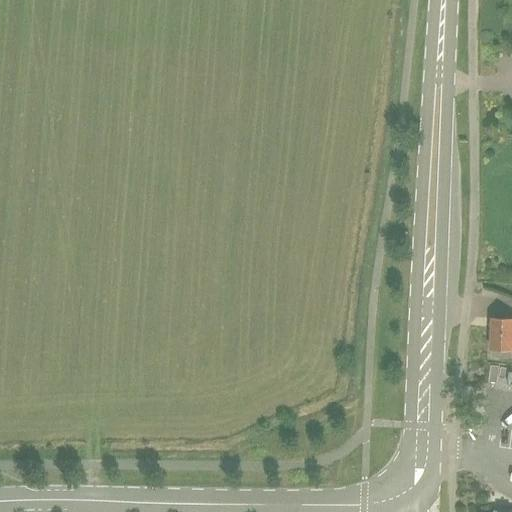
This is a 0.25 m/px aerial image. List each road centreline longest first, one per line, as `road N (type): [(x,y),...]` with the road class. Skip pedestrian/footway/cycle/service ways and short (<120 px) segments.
road 1 (tertiary): [(400,495),(413,483),(421,453),(443,0)]
road 2 (tertiary): [(400,495),(362,505),(0,501)]
